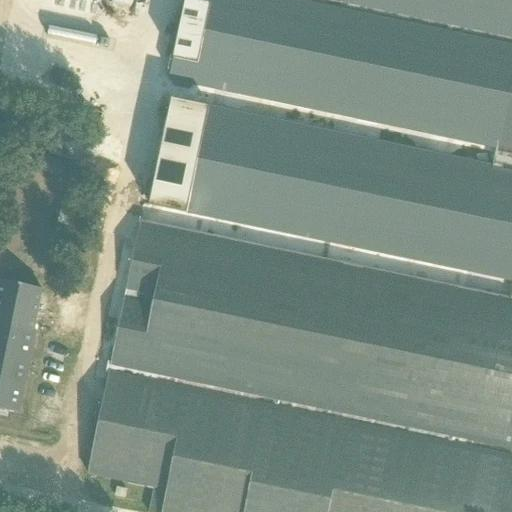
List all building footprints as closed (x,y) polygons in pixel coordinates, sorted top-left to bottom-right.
[(511,0),(186,0),(169,82),(497,150),(493,167),(493,168),(511,172),(511,0)] [(166,130),(150,206),(511,282),(511,294),(511,301),(511,172),(493,168),(493,167),(475,163),(172,100),(166,130)] [(66,177),(70,165),(43,156),(40,168),(66,177)] [(100,412),(87,475),(155,489),(150,511),(511,511),(511,301),(140,224),(125,292),(126,293),(124,299),(110,366),(113,367),(111,374),(108,373),(100,412)] [(0,325),(32,332),(41,290),(0,281),(0,283),(0,325)] [(0,410),(18,414),(35,333),(32,332),(0,325),(0,410)]
